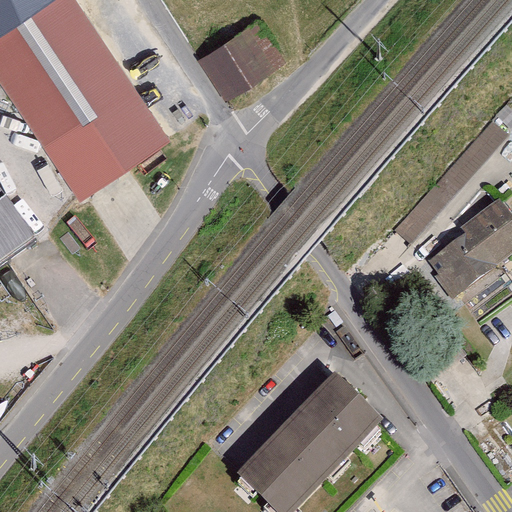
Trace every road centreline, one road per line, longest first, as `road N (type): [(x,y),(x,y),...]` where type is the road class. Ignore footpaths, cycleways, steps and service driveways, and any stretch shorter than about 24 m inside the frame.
road 1 (unclassified): [(502,511),(236,145)]
road 2 (unclassified): [(0,455),(236,145)]
road 3 (unclassified): [(236,145),(373,0)]
road 4 (residential): [(236,145),(145,0)]
road 5 (unknown): [(346,291),(451,213)]
